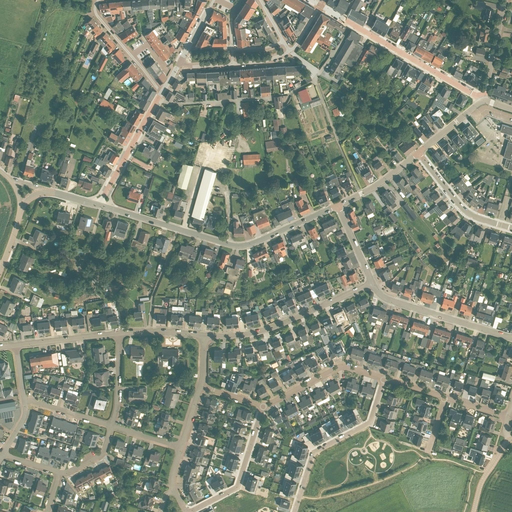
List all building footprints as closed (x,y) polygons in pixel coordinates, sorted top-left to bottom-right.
[(136,14),(134,10),(132,10),(131,0),(123,1),(122,1),(123,9),(124,9),(124,10),(130,9),(131,14),(136,14)] [(142,9),(148,9),(149,7),(148,0),(133,0),(131,0),(132,10),(134,10),(134,9),(142,9)] [(161,0),(148,0),(149,7),(148,9),(147,11),(147,12),(150,21),(152,29),(162,22),(153,22),(153,19),(153,10),(153,8),(161,8),(161,10),(162,10),(161,0)] [(204,5),(206,1),(201,0),(197,0),(194,13),(198,15),(204,5)] [(258,4),(256,0),(247,0),(239,12),(247,18),(248,18),(255,8),(258,4)] [(286,2),(292,7),(296,0),(280,0),(277,5),(282,9),(286,2)] [(302,0),(300,0),(296,0),(292,7),(293,7),(296,10),(300,12),(306,3),(302,0)] [(344,0),(327,0),(326,2),(343,13),(349,3),(344,0)] [(355,0),(351,8),(347,15),(350,18),(360,0),(355,0)] [(364,2),(362,1),(360,0),(350,18),(356,21),(360,12),(358,11),(364,2)] [(111,14),(120,13),(119,10),(118,10),(117,2),(109,3),(110,11),(111,14)] [(101,12),(110,11),(109,3),(99,4),(101,12)] [(282,9),(277,5),(275,3),(270,7),(274,14),(282,9)] [(306,21),(314,8),(306,3),(300,12),(302,13),(299,17),(306,21)] [(491,20),(493,10),(487,8),(485,15),(484,15),(483,20),(487,20),(491,20)] [(189,11),(189,10),(187,10),(186,12),(184,12),(180,11),(177,11),(177,12),(177,14),(180,15),(181,15),(180,17),(183,19),(188,20),(189,18),(195,22),(198,15),(194,13),(189,11)] [(214,28),(215,29),(221,29),(220,25),(226,24),(226,17),(226,16),(214,10),(203,30),(211,34),(212,32),(214,28)] [(247,19),(248,18),(247,18),(239,12),(235,18),(240,21),(240,22),(243,24),(243,23),(245,20),(246,21),(245,21),(249,24),(251,21),(247,19)] [(315,22),(324,27),(326,24),(330,17),(321,12),(315,22)] [(363,25),(367,16),(360,12),(356,21),(363,25)] [(281,26),(290,20),(287,16),(287,17),(282,19),(278,22),(281,26)] [(299,17),(297,16),(296,18),(295,19),(300,22),(305,24),(306,21),(299,17)] [(330,17),(326,24),(330,27),(332,28),(333,28),(334,26),(343,32),(346,27),(336,21),(330,17)] [(389,26),(385,24),(386,23),(376,17),(370,28),(384,36),(389,26)] [(410,17),(405,27),(403,30),(401,34),(400,36),(405,39),(406,37),(407,37),(406,37),(411,29),(412,28),(409,26),(414,19),(410,17)] [(90,30),(97,24),(92,18),(87,22),(84,24),(87,27),(86,29),(85,29),(82,33),(86,36),(90,30)] [(189,31),(195,22),(189,18),(188,20),(183,19),(180,24),(179,25),(184,28),(189,31)] [(243,27),(243,24),(240,22),(240,21),(235,18),(235,25),(241,27),(243,27)] [(272,43),(277,41),(277,42),(278,41),(267,23),(265,18),(254,24),(258,32),(262,30),(265,34),(266,34),(272,43)] [(393,28),(389,35),(395,39),(399,33),(401,34),(403,30),(405,27),(392,19),(392,20),(389,25),(390,25),(389,26),(393,28)] [(131,25),(130,24),(128,20),(122,24),(119,21),(113,26),(118,32),(123,27),(125,30),(131,26),(138,22),(131,25)] [(283,29),(292,24),(290,20),(281,26),(283,29)] [(138,32),(134,26),(138,24),(138,22),(131,26),(125,30),(126,30),(119,35),(124,41),(138,32)] [(301,31),(305,24),(300,22),(296,28),(297,28),(295,30),(295,29),(291,32),(290,33),(286,35),(290,41),(298,36),(301,31)] [(312,28),(320,34),(324,27),(315,22),(312,28)] [(93,39),(103,30),(97,24),(90,30),(86,36),(88,37),(90,35),(93,39)] [(216,37),(227,37),(226,24),(220,25),(221,29),(215,29),(214,28),(212,32),(216,33),(216,37)] [(291,32),(295,29),(292,24),(283,29),(286,35),(290,33),(291,32)] [(320,34),(324,37),(327,32),(330,27),(326,24),(324,27),(320,34)] [(243,27),(241,27),(235,25),(235,26),(237,38),(246,37),(248,37),(248,33),(246,33),(246,27),(243,27)] [(149,40),(156,35),(159,33),(154,28),(145,35),(149,41),(150,41),(149,40)] [(186,37),(189,33),(183,29),(180,28),(178,32),(186,37)] [(320,34),(312,28),(301,46),(304,48),(309,51),(315,41),(320,34)] [(488,29),(483,28),(482,28),(481,30),(479,35),(480,35),(479,41),(484,42),(484,40),(487,40),(489,33),(488,32),(488,29)] [(412,51),(414,46),(416,44),(414,43),(418,36),(416,34),(415,35),(413,34),(414,33),(410,31),(411,29),(406,37),(407,37),(406,37),(410,39),(405,48),(409,50),(409,49),(412,51)] [(216,33),(212,32),(211,34),(203,30),(199,39),(206,42),(206,39),(210,40),(212,37),(213,37),(216,37),(216,33)] [(352,66),(353,64),(360,52),(364,46),(359,43),(357,42),(361,35),(351,30),(347,37),(345,41),(346,41),(339,53),(337,57),(344,62),(352,66)] [(173,39),(172,38),(168,32),(165,35),(167,39),(169,42),(173,39)] [(186,37),(178,32),(176,37),(184,41),(186,37)] [(106,43),(111,39),(105,33),(101,37),(98,40),(100,43),(103,40),(106,43)] [(324,37),(320,34),(315,41),(319,42),(327,48),(327,47),(328,47),(331,41),(329,40),(324,37)] [(159,39),(157,36),(156,35),(149,40),(150,41),(149,41),(151,44),(152,43),(152,44),(153,42),(159,39)] [(212,45),(227,45),(227,37),(216,37),(213,37),(215,38),(212,45)] [(250,45),(249,40),(246,40),(246,37),(237,38),(238,46),(250,45)] [(162,42),(159,38),(159,39),(153,42),(152,44),(152,43),(151,44),(152,44),(157,51),(165,45),(167,44),(169,42),(167,39),(162,42)] [(109,52),(112,49),(116,46),(111,39),(106,43),(103,46),(106,49),(109,52)] [(421,57),(431,41),(428,39),(427,41),(423,39),(420,40),(419,41),(413,52),(421,57)] [(433,45),(434,42),(431,41),(421,57),(429,62),(433,54),(435,55),(438,50),(435,48),(433,53),(428,50),(430,47),(431,48),(433,45)] [(95,52),(98,44),(94,42),(90,49),(90,50),(90,51),(94,53),(94,52),(95,52)] [(480,48),(474,47),(474,44),(469,43),(468,44),(466,43),(465,45),(468,46),(467,50),(476,52),(475,54),(483,56),(485,49),(480,48)] [(165,45),(157,51),(163,60),(171,54),(170,53),(175,50),(172,46),(170,48),(167,44),(165,45)] [(373,57),(378,48),(371,44),(368,50),(365,48),(357,61),(362,63),(366,56),(369,58),(370,55),(373,57)] [(122,53),(120,50),(119,49),(116,52),(114,51),(109,55),(113,60),(115,59),(119,64),(125,59),(121,54),(122,53)] [(439,67),(445,56),(439,53),(437,56),(435,55),(438,50),(435,55),(431,62),(439,67)] [(101,71),(108,58),(104,56),(98,68),(101,71)] [(341,68),(344,62),(337,57),(333,63),(341,68)] [(399,69),(403,61),(396,57),(392,65),(394,67),(390,74),(394,77),(399,69)] [(168,77),(167,77),(155,61),(147,67),(161,85),(168,77)] [(136,81),(139,79),(143,75),(134,66),(131,63),(126,67),(119,73),(116,76),(122,82),(130,74),(136,81)] [(337,74),(341,68),(333,63),(330,69),(337,74)] [(411,80),(417,70),(412,67),(408,64),(403,72),(401,76),(405,79),(406,79),(410,82),(411,80)] [(304,72),(300,72),(299,65),(292,66),(293,73),(294,76),(302,75),(305,79),(309,77),(304,72)] [(286,75),(285,67),(285,66),(277,67),(278,77),(278,81),(279,81),(279,83),(286,82),(285,77),(285,75),(286,75)] [(294,76),(293,73),(292,66),(285,66),(285,67),(286,75),(293,74),(294,76)] [(459,79),(463,73),(459,71),(460,68),(458,66),(456,70),(453,75),(459,79)] [(241,84),(240,80),(240,70),(229,71),(230,79),(230,80),(237,79),(237,84),(241,84)] [(419,82),(423,73),(417,70),(411,80),(414,82),(415,80),(419,82)] [(219,71),(213,72),(206,72),(207,81),(207,85),(214,84),(217,84),(217,90),(220,90),(220,85),(219,71)] [(230,80),(230,79),(229,71),(219,71),(220,85),(225,85),(224,80),(230,80)] [(195,83),(195,77),(195,72),(187,73),(187,80),(185,81),(187,85),(190,83),(195,83)] [(207,85),(207,81),(206,72),(197,72),(197,82),(197,86),(207,85)] [(467,80),(466,81),(474,86),(479,78),(475,75),(474,76),(470,74),(470,75),(466,72),(463,77),(467,80)] [(434,79),(430,77),(430,78),(427,76),(423,82),(422,81),(416,91),(425,96),(434,79)] [(143,96),(151,101),(156,91),(149,87),(150,85),(151,85),(145,78),(138,84),(140,85),(139,86),(136,92),(140,94),(143,96)] [(187,85),(185,81),(182,83),(176,80),(172,86),(179,90),(181,86),(183,87),(184,87),(185,88),(188,86),(187,85)] [(501,91),(503,87),(498,85),(496,89),(493,88),(490,96),(498,99),(501,91)] [(270,90),(270,86),(267,86),(260,87),(261,96),(271,95),(270,90)] [(451,90),(447,88),(447,87),(447,86),(446,86),(445,86),(445,87),(444,87),(440,93),(438,92),(434,100),(442,104),(445,100),(451,90)] [(305,87),(297,91),(302,103),(310,99),(305,87)] [(242,97),(253,96),(253,88),(248,89),(248,93),(242,93),(242,97)] [(186,96),(177,91),(175,94),(169,91),(166,98),(174,102),(177,102),(179,98),(186,102),(186,101),(186,96)] [(506,102),(509,93),(505,91),(505,92),(501,91),(498,99),(506,102)] [(282,96),(281,96),(281,95),(274,96),(274,97),(276,108),(283,107),(282,96)] [(457,103),(463,106),(467,98),(461,95),(457,103)] [(151,101),(143,96),(140,101),(133,97),(132,100),(138,104),(145,108),(144,108),(146,110),(151,101)] [(303,110),(322,103),(320,97),(300,104),(303,110)] [(117,105),(103,98),(100,103),(114,111),(117,105)] [(418,105),(409,99),(406,103),(415,109),(418,105)] [(351,112),(355,109),(354,107),(356,105),(354,101),(346,107),(351,112)] [(249,102),(242,103),(244,117),(251,116),(249,102)] [(155,116),(168,123),(169,121),(164,118),(166,115),(169,117),(171,114),(165,110),(160,107),(155,116)] [(186,113),(188,111),(185,107),(182,109),(183,110),(180,112),(183,115),(184,116),(186,114),(186,113)] [(146,110),(144,108),(142,112),(136,108),(129,120),(127,119),(137,125),(146,110)] [(335,116),(339,114),(340,116),(345,115),(343,111),(344,111),(343,109),(339,110),(338,108),(332,110),(335,116)] [(445,123),(439,116),(443,113),(439,109),(431,115),(435,120),(433,121),(439,128),(445,123)] [(422,130),(428,137),(434,132),(427,123),(429,121),(425,115),(418,120),(420,123),(425,129),(422,130)] [(133,132),(137,125),(127,119),(122,126),(123,127),(133,132)] [(167,127),(158,122),(153,120),(149,128),(162,135),(160,134),(162,130),(164,131),(167,127)] [(511,127),(502,124),(500,131),(507,133),(505,138),(510,140),(509,142),(507,141),(503,156),(506,157),(506,160),(504,165),(507,166),(508,167),(507,169),(511,170),(511,127)] [(241,134),(246,141),(255,132),(249,126),(241,134)] [(416,126),(412,129),(418,137),(422,134),(416,126)] [(471,130),(469,128),(468,126),(465,128),(465,127),(462,129),(462,130),(468,138),(470,140),(476,136),(475,135),(478,133),(473,128),(471,130)] [(126,144),(133,132),(123,127),(121,130),(123,131),(120,136),(112,132),(108,138),(113,141),(113,142),(117,144),(119,140),(126,144)] [(156,137),(159,140),(162,135),(149,128),(147,132),(150,134),(148,138),(154,141),(156,137)] [(465,143),(468,141),(464,136),(461,138),(458,134),(457,134),(458,135),(456,136),(456,135),(455,136),(455,135),(452,137),(453,138),(452,138),(458,146),(464,142),(465,143)] [(57,136),(53,135),(49,149),(53,150),(57,136)] [(0,157),(1,158),(3,150),(4,151),(8,137),(4,136),(2,140),(3,141),(1,147),(0,146),(0,157)] [(418,145),(415,141),(412,137),(407,141),(406,140),(403,142),(403,141),(399,144),(401,147),(400,147),(406,154),(418,145)] [(160,150),(164,143),(158,140),(155,147),(160,150)] [(265,142),(267,152),(279,150),(278,140),(265,142)] [(448,154),(454,150),(455,151),(458,149),(454,144),(451,146),(448,142),(447,142),(448,143),(446,144),(446,143),(445,144),(445,143),(442,145),(443,146),(442,146),(448,154)] [(155,161),(161,151),(149,145),(148,148),(145,147),(142,153),(152,158),(151,159),(155,161)] [(11,165),(13,158),(10,157),(12,151),(12,150),(12,148),(8,146),(5,159),(6,159),(5,163),(8,164),(8,165),(8,166),(9,166),(10,165),(11,165)] [(402,158),(399,154),(395,148),(390,152),(392,156),(397,162),(402,158)] [(445,155),(443,152),(441,150),(438,153),(437,151),(431,155),(439,164),(437,166),(440,169),(444,165),(440,159),(445,155)] [(106,154),(103,160),(102,160),(107,163),(108,163),(110,160),(115,163),(119,156),(113,153),(110,151),(108,155),(106,154)] [(33,176),(35,167),(33,167),(34,165),(30,164),(31,160),(33,153),(30,152),(24,173),(33,176)] [(260,154),(243,154),(244,164),(244,167),(258,167),(258,163),(260,163),(260,154)] [(384,166),(380,160),(382,158),(379,154),(372,159),(375,163),(374,164),(379,171),(384,166)] [(66,187),(69,178),(64,177),(68,163),(69,160),(70,160),(71,158),(66,156),(60,177),(62,177),(59,185),(66,187)] [(107,163),(102,160),(99,158),(96,163),(99,165),(97,168),(100,169),(99,170),(102,171),(101,172),(108,176),(112,170),(105,166),(107,163)] [(193,165),(183,162),(176,185),(186,188),(193,165)] [(368,165),(364,167),(366,170),(362,172),(366,179),(373,175),(369,168),(370,168),(368,165)] [(409,177),(415,185),(420,180),(418,178),(423,175),(421,173),(422,172),(418,168),(419,167),(417,169),(416,167),(411,171),(413,174),(409,177)] [(205,168),(192,215),(203,219),(217,172),(205,168)] [(42,170),(40,179),(44,180),(46,180),(47,180),(52,181),(54,174),(49,172),(42,170)] [(458,188),(465,182),(464,180),(465,179),(465,178),(462,174),(457,178),(459,180),(455,183),(458,188)] [(348,177),(345,178),(344,176),(341,178),(339,175),(336,177),(340,186),(343,184),(345,190),(352,187),(348,177)] [(92,183),(84,180),(84,178),(81,177),(80,179),(78,184),(83,185),(82,187),(90,190),(92,183)] [(337,187),(340,186),(336,177),(331,180),(335,188),(330,190),(333,196),(340,193),(337,187)] [(409,184),(405,178),(405,179),(404,180),(402,178),(397,182),(402,188),(401,189),(407,197),(412,193),(413,192),(420,201),(424,197),(425,197),(424,197),(422,193),(418,189),(417,187),(413,190),(409,184)] [(470,190),(472,187),(473,187),(471,184),(468,186),(465,182),(458,188),(461,192),(465,189),(467,191),(469,190),(470,190)] [(174,194),(174,193),(176,186),(174,185),(172,192),(169,191),(166,200),(172,201),(174,194)] [(141,190),(137,188),(132,187),(131,190),(130,190),(128,199),(131,200),(131,199),(138,201),(139,198),(141,198),(142,193),(141,193),(141,192),(141,190)] [(474,194),(476,192),(477,190),(472,187),(470,190),(469,190),(467,191),(468,192),(465,197),(468,199),(468,198),(470,199),(471,198),(474,194),(474,195),(475,194),(474,194)] [(424,197),(429,194),(431,192),(428,188),(422,193),(424,197)] [(391,191),(388,193),(386,190),(381,194),(386,200),(386,201),(389,205),(395,201),(394,199),(396,198),(391,191)] [(329,202),(327,197),(324,191),(320,192),(322,195),(318,197),(322,205),(329,202)] [(436,201),(438,200),(442,197),(438,192),(435,194),(434,193),(431,196),(429,194),(424,197),(425,197),(424,197),(426,200),(430,197),(432,200),(434,198),(436,201)] [(476,203),(480,197),(482,195),(482,194),(480,192),(478,194),(476,192),(474,194),(475,194),(474,195),(474,194),(471,198),(472,199),(470,202),(476,207),(478,204),(476,203)] [(183,197),(174,194),(172,201),(175,202),(172,210),(175,211),(173,217),(181,219),(184,211),(183,211),(184,208),(180,207),(183,197)] [(478,204),(476,207),(477,205),(480,207),(482,204),(484,204),(485,201),(486,198),(482,195),(480,197),(476,203),(478,204)] [(491,211),(493,203),(494,199),(489,197),(489,198),(487,198),(486,198),(485,201),(484,204),(487,205),(485,210),(491,211)] [(310,210),(307,203),(304,204),(302,198),(295,201),(301,214),(305,213),(307,213),(307,212),(310,210)] [(294,217),(291,210),(295,208),(292,200),(282,204),(284,211),(288,220),(294,217)] [(375,207),(374,205),(371,200),(366,203),(367,207),(364,208),(367,215),(375,211),(374,208),(375,207)] [(500,209),(502,202),(499,202),(498,204),(493,203),(491,211),(496,213),(497,208),(500,209)] [(162,215),(164,208),(165,205),(159,203),(158,206),(156,206),(154,214),(158,215),(158,214),(162,215)] [(406,203),(402,206),(407,213),(411,210),(406,203)] [(440,216),(446,211),(450,208),(446,203),(443,205),(443,204),(439,207),(437,205),(424,215),(426,218),(435,211),(440,216)] [(267,216),(264,209),(253,213),(255,217),(257,224),(259,228),(270,224),(267,216)] [(353,210),(352,210),(350,210),(350,211),(347,212),(349,216),(347,216),(349,220),(351,219),(352,221),(353,224),(351,225),(354,230),(356,229),(359,227),(356,221),(360,219),(358,215),(356,216),(356,215),(355,214),(353,210)] [(275,226),(288,220),(284,211),(277,214),(274,216),(275,218),(274,219),(275,220),(273,221),(275,226)] [(68,223),(69,218),(70,213),(66,212),(66,213),(59,212),(56,224),(64,226),(65,223),(68,223)] [(392,212),(387,215),(393,223),(393,222),(397,220),(398,219),(392,212)] [(453,225),(456,222),(459,218),(455,214),(452,216),(452,215),(449,218),(447,215),(442,220),(447,225),(450,222),(453,225)] [(213,228),(215,223),(216,222),(217,221),(216,220),(216,217),(214,216),(213,217),(212,217),(212,216),(210,215),(206,226),(213,228)] [(202,225),(204,219),(194,216),(192,222),(202,225)] [(90,230),(93,219),(85,217),(85,218),(81,217),(79,227),(90,230)] [(254,225),(257,224),(255,217),(252,218),(253,220),(249,222),(248,217),(244,219),(246,222),(245,222),(247,226),(246,226),(249,233),(255,231),(256,231),(254,225)] [(337,230),(340,228),(337,221),(336,222),(334,218),(328,221),(332,231),(333,230),(332,228),(336,227),(337,230)] [(109,231),(110,227),(111,224),(110,224),(111,220),(105,219),(102,226),(104,227),(104,229),(107,230),(102,246),(107,247),(109,240),(110,237),(111,231),(109,231)] [(128,224),(120,221),(118,220),(114,232),(112,231),(111,231),(110,237),(109,240),(110,237),(112,238),(113,236),(128,241),(130,234),(126,232),(128,224)] [(244,235),(243,227),(241,227),(241,226),(239,226),(239,220),(234,220),(234,230),(234,235),(235,235),(235,236),(238,236),(238,235),(244,235)] [(328,232),(332,231),(328,221),(322,223),(324,227),(323,228),(324,230),(320,232),(324,241),(329,239),(326,234),(329,233),(328,232)] [(468,233),(469,230),(471,225),(465,222),(464,225),(463,225),(461,228),(456,226),(450,232),(455,234),(454,236),(459,239),(460,235),(462,236),(463,233),(467,235),(467,239),(470,239),(471,234),(468,233)] [(318,235),(317,231),(315,227),(309,229),(313,240),(312,241),(315,247),(319,246),(318,244),(315,236),(318,235)] [(474,235),(471,234),(470,239),(476,242),(479,235),(482,237),(484,230),(478,228),(477,231),(476,231),(474,235)] [(31,242),(38,245),(40,240),(44,241),(47,234),(36,230),(34,234),(35,235),(34,237),(33,237),(30,236),(28,241),(31,242)] [(146,246),(150,233),(141,230),(138,241),(133,239),(131,245),(135,246),(136,243),(146,246)] [(308,243),(307,240),(305,236),(304,236),(302,232),(296,235),(300,242),(301,246),(308,243)] [(496,241),(497,239),(499,234),(491,232),(490,235),(486,234),(484,241),(488,243),(488,242),(495,244),(496,241)] [(296,244),(300,242),(296,235),(291,237),(292,241),(291,242),(294,249),(297,247),(296,244)] [(510,244),(511,238),(504,236),(501,246),(505,247),(506,243),(510,244)] [(166,251),(168,244),(169,239),(165,238),(165,239),(161,238),(161,240),(157,238),(153,250),(154,250),(153,251),(157,252),(158,251),(160,252),(161,250),(166,251)] [(283,241),(278,243),(283,255),(287,254),(284,248),(286,247),(283,241)] [(280,257),(283,255),(278,243),(272,245),(275,252),(274,252),(275,253),(273,254),(276,262),(279,260),(277,255),(279,254),(280,257)] [(374,258),(380,255),(379,253),(381,252),(378,243),(368,247),(369,248),(368,248),(369,251),(370,251),(371,254),(373,254),(374,258)] [(194,260),(195,257),(196,253),(193,251),(194,247),(189,246),(188,247),(182,245),(178,255),(194,260)] [(337,260),(340,259),(346,256),(345,254),(347,253),(344,246),(335,250),(338,256),(336,257),(337,260)] [(210,261),(214,262),(216,254),(212,253),(213,250),(206,248),(204,252),(201,251),(198,261),(209,264),(210,261)] [(271,261),(268,253),(266,248),(259,251),(263,258),(264,260),(267,258),(269,262),(271,261)] [(260,259),(263,258),(259,251),(253,254),(256,261),(252,262),(254,267),(257,266),(258,267),(261,265),(260,263),(261,262),(260,259)] [(227,261),(228,258),(229,254),(223,252),(220,261),(219,261),(217,269),(222,270),(223,267),(224,268),(226,261),(227,261)] [(35,258),(28,255),(24,253),(21,258),(23,259),(20,266),(28,270),(32,261),(34,262),(35,258)] [(377,267),(384,264),(383,260),(387,258),(385,255),(374,261),(377,267)] [(350,267),(352,266),(349,259),(347,259),(346,256),(340,259),(342,262),(343,262),(346,268),(343,270),(344,274),(352,271),(350,267)] [(467,262),(476,265),(478,260),(468,257),(467,262)] [(243,268),(243,265),(245,260),(237,258),(234,268),(231,267),(229,273),(237,275),(239,269),(238,269),(239,267),(243,268)] [(383,280),(389,277),(388,273),(391,272),(390,270),(399,266),(397,262),(394,263),(388,266),(389,269),(379,273),(383,280)] [(336,278),(337,279),(339,283),(342,281),(344,286),(348,284),(348,283),(352,281),(358,279),(355,272),(349,274),(350,278),(347,280),(344,274),(336,278)] [(23,281),(19,279),(14,277),(13,281),(14,281),(11,289),(18,292),(21,293),(26,282),(23,281)] [(331,290),(327,283),(330,281),(329,279),(324,281),(323,280),(320,282),(321,285),(324,293),(331,290)] [(402,291),(403,286),(405,281),(402,280),(401,282),(400,285),(396,284),(393,283),(391,290),(398,292),(398,290),(402,291)] [(410,296),(412,288),(416,289),(418,281),(415,280),(413,284),(410,284),(409,288),(405,287),(403,294),(410,296)] [(321,285),(317,287),(316,285),(314,285),(311,287),(312,289),(315,288),(318,296),(324,293),(321,285)] [(426,301),(430,288),(423,285),(422,290),(423,290),(420,299),(426,301)] [(311,287),(306,289),(303,291),(307,301),(313,298),(310,290),(312,289),(311,287)] [(292,290),(292,291),(295,297),(297,296),(299,298),(301,304),(307,301),(303,291),(302,290),(298,292),(296,288),(292,290)] [(440,296),(442,291),(437,290),(430,288),(426,301),(431,302),(433,294),(440,296)] [(447,307),(452,309),(454,303),(455,303),(457,298),(459,298),(462,289),(460,288),(459,293),(456,292),(455,295),(454,295),(453,298),(450,297),(450,299),(447,307)] [(477,301),(480,291),(477,290),(476,295),(474,294),(472,301),(470,300),(469,301),(468,302),(467,303),(464,313),(470,314),(472,306),(473,307),(475,301),(475,300),(477,301)] [(295,297),(292,291),(287,293),(290,298),(286,300),(290,309),(296,306),(293,299),(295,297)] [(447,307),(450,299),(449,299),(451,294),(444,292),(443,297),(444,297),(441,306),(447,307)] [(40,297),(34,294),(30,303),(36,306),(40,297)] [(290,309),(286,300),(285,297),(276,301),(278,305),(280,303),(284,311),(290,309)] [(364,306),(365,306),(369,304),(366,297),(359,300),(360,302),(357,304),(359,308),(358,309),(360,312),(361,311),(361,312),(366,310),(366,309),(367,309),(366,307),(365,308),(364,306)] [(464,313),(467,303),(467,304),(464,303),(466,299),(462,297),(460,302),(461,303),(459,311),(464,313)] [(16,303),(12,302),(7,300),(6,303),(4,302),(0,311),(8,314),(11,308),(13,309),(16,303)] [(275,306),(278,305),(276,301),(276,300),(274,300),(275,303),(272,304),(273,307),(269,308),(268,306),(273,316),(279,314),(275,306)] [(143,318),(142,309),(145,309),(144,302),(137,303),(138,310),(139,309),(139,311),(134,312),(135,319),(143,318)] [(346,313),(351,323),(355,320),(354,316),(359,314),(356,308),(354,303),(343,307),(346,313)] [(258,313),(261,312),(260,310),(259,310),(258,305),(255,306),(255,309),(252,309),(253,311),(251,312),(253,323),(260,321),(258,313)] [(273,316),(268,306),(264,308),(260,310),(261,312),(263,311),(267,319),(273,316)] [(486,310),(487,308),(482,306),(481,308),(478,307),(475,316),(483,319),(486,310)] [(172,309),(172,307),(169,307),(169,311),(172,311),(171,322),(176,323),(177,314),(178,310),(172,309)] [(376,320),(380,309),(373,307),(373,310),(369,309),(367,316),(368,317),(367,321),(371,322),(376,323),(376,320)] [(118,322),(117,314),(113,315),(112,308),(108,309),(105,309),(106,313),(106,314),(107,319),(110,319),(111,323),(118,322)] [(167,315),(167,309),(155,308),(154,314),(157,314),(157,321),(165,322),(166,315),(167,315)] [(382,321),(387,322),(389,315),(386,314),(386,311),(380,309),(376,320),(382,322),(382,321)] [(78,317),(77,310),(71,311),(71,310),(68,310),(69,313),(69,317),(72,316),(73,327),(79,327),(78,317)] [(490,312),(486,310),(483,319),(491,321),(494,311),(491,310),(490,312)] [(346,313),(344,314),(343,311),(335,315),(338,320),(335,321),(340,331),(341,335),(344,332),(345,331),(345,330),(342,323),(347,321),(349,326),(348,326),(349,328),(352,326),(351,323),(346,313)] [(106,313),(99,314),(93,315),(92,312),(88,313),(88,314),(87,314),(88,325),(93,324),(94,325),(101,324),(100,320),(107,319),(106,314),(106,313)] [(245,316),(246,320),(247,324),(253,323),(251,312),(251,315),(247,316),(246,313),(241,314),(242,317),(245,316)] [(399,321),(400,315),(392,313),(389,323),(390,323),(389,325),(391,325),(390,328),(396,330),(398,321),(399,321)] [(52,319),(52,315),(49,315),(48,315),(48,319),(43,319),(45,331),(51,330),(49,319),(52,319)] [(405,328),(407,323),(408,318),(400,315),(399,321),(403,323),(402,327),(405,328)] [(38,332),(45,331),(43,319),(40,319),(37,320),(37,316),(34,317),(32,318),(33,327),(38,326),(38,332)] [(32,332),(31,323),(26,324),(25,318),(24,318),(24,317),(19,318),(20,324),(23,324),(24,333),(32,332)] [(332,323),(332,321),(330,317),(323,320),(329,334),(332,332),(333,333),(335,331),(338,337),(341,335),(340,331),(335,321),(332,323)] [(418,333),(421,323),(414,320),(410,330),(413,331),(418,333)] [(352,323),(356,332),(360,330),(356,321),(352,323)] [(0,333),(7,337),(9,332),(10,331),(6,330),(8,326),(0,322),(0,332),(0,333)] [(321,329),(320,327),(318,322),(311,325),(314,332),(319,330),(325,344),(330,342),(324,327),(321,329)] [(421,323),(418,333),(426,335),(429,325),(421,323)] [(352,338),(355,331),(352,326),(346,330),(345,331),(344,332),(345,334),(348,332),(352,338)] [(435,327),(431,339),(434,340),(434,341),(439,342),(440,338),(441,336),(443,329),(435,327)] [(308,335),(307,332),(305,328),(298,331),(303,342),(308,340),(309,343),(314,341),(311,334),(308,335)] [(443,329),(441,336),(440,338),(445,340),(445,341),(448,342),(451,332),(443,329)] [(463,341),(464,335),(457,333),(454,343),(457,344),(458,340),(463,341)] [(296,341),(294,338),(292,334),(285,337),(290,348),(295,346),(296,349),(302,346),(299,340),(296,341)] [(469,347),(471,342),(472,338),(464,335),(463,341),(467,342),(466,346),(469,347)] [(426,347),(428,338),(423,336),(420,346),(426,347)] [(431,339),(428,338),(426,347),(431,348),(433,342),(434,341),(434,340),(431,339)] [(345,352),(343,347),(344,347),(340,339),(335,342),(334,341),(328,344),(333,353),(335,357),(345,352)] [(482,350),(483,346),(484,341),(477,339),(475,346),(473,346),(472,350),(471,351),(479,353),(478,356),(483,357),(484,354),(485,351),(482,350)] [(283,347),(281,344),(279,340),(273,343),(276,350),(273,351),(276,358),(282,356),(279,349),(283,347)] [(350,356),(356,358),(358,349),(353,347),(355,341),(352,340),(351,343),(349,349),(352,350),(350,356)] [(271,351),(268,352),(266,344),(259,345),(261,356),(266,355),(267,359),(273,358),(271,351)] [(108,352),(105,352),(104,346),(94,348),(95,360),(101,359),(101,362),(109,362),(108,354),(108,352)] [(254,354),(254,351),(253,346),(245,348),(247,360),(252,359),(253,361),(258,360),(257,353),(254,354)] [(509,355),(510,355),(511,355),(511,347),(507,346),(506,349),(505,349),(502,356),(508,358),(509,355)] [(144,360),(144,354),(144,349),(137,349),(137,347),(131,347),(131,360),(144,360)] [(366,354),(368,348),(365,347),(364,351),(358,349),(356,358),(361,359),(363,354),(366,354)] [(241,358),(240,353),(240,348),(235,349),(235,352),(228,352),(229,363),(238,363),(237,358),(241,358)] [(320,348),(315,350),(319,358),(322,357),(325,362),(327,361),(335,357),(333,353),(330,354),(331,356),(329,357),(325,351),(323,352),(320,348)] [(367,361),(373,363),(375,354),(370,352),(371,349),(368,348),(366,354),(369,355),(367,361)] [(168,364),(172,364),(177,364),(177,359),(178,359),(178,350),(174,350),(163,350),(163,349),(162,349),(162,356),(158,356),(158,367),(163,367),(163,360),(168,360),(168,364)] [(82,351),(74,352),(74,350),(65,351),(66,356),(69,356),(70,363),(82,362),(82,363),(89,362),(87,353),(83,354),(82,351)] [(226,363),(226,353),(222,353),(223,350),(221,350),(214,350),(214,361),(222,362),(222,363),(226,363)] [(37,368),(59,365),(57,352),(30,356),(32,372),(38,371),(37,368)] [(383,360),(385,354),(382,353),(381,356),(375,354),(373,363),(379,365),(380,359),(383,360)] [(390,368),(394,356),(388,354),(388,355),(385,354),(383,360),(386,361),(384,366),(390,368)] [(400,365),(402,359),(403,355),(400,354),(399,358),(394,356),(390,368),(396,370),(398,364),(400,365)] [(310,357),(304,360),(307,366),(310,365),(313,369),(319,366),(315,358),(312,360),(310,357)] [(511,367),(511,365),(506,363),(507,359),(500,357),(498,363),(505,365),(503,370),(510,372),(511,367)] [(404,363),(405,360),(402,359),(400,365),(403,366),(401,372),(407,374),(410,365),(404,363)] [(6,366),(5,364),(5,362),(4,362),(4,361),(0,362),(0,366),(0,367),(0,370),(1,371),(1,375),(0,375),(0,379),(6,378),(5,375),(10,373),(11,372),(10,369),(9,369),(8,365),(6,365),(6,366)] [(295,366),(295,367),(292,368),(296,375),(299,374),(300,376),(307,372),(302,363),(295,366)] [(417,370),(419,365),(416,364),(415,367),(410,365),(407,374),(413,375),(415,370),(417,370)] [(424,379),(427,370),(422,368),(422,366),(419,365),(417,370),(420,371),(418,377),(424,379)] [(293,377),(296,375),(292,368),(289,370),(289,369),(281,373),(287,383),(294,379),(293,377)] [(435,376),(436,370),(434,369),(433,372),(427,370),(424,379),(430,381),(432,375),(435,376)] [(281,386),(277,380),(281,378),(277,370),(271,373),(272,377),(268,379),(270,382),(269,382),(274,390),(281,386)] [(441,384),(444,375),(439,374),(440,371),(436,370),(435,376),(437,377),(436,382),(441,384)] [(455,380),(454,383),(453,388),(461,390),(464,379),(460,378),(462,372),(456,370),(455,370),(454,373),(452,379),(455,380)] [(508,379),(510,372),(503,370),(502,375),(498,374),(497,377),(501,378),(501,377),(508,379)] [(96,385),(108,383),(107,375),(109,375),(108,371),(95,372),(96,385)] [(444,375),(441,384),(447,386),(450,378),(452,379),(454,373),(452,372),(450,377),(444,375)] [(483,372),(482,378),(494,381),(495,376),(483,372)] [(240,384),(242,379),(243,376),(244,373),(239,373),(238,374),(237,374),(235,381),(230,379),(229,383),(226,382),(226,383),(225,387),(235,390),(237,383),(240,384)] [(474,394),(476,390),(477,386),(474,385),(475,382),(474,381),(476,376),(469,374),(465,387),(466,385),(469,386),(468,392),(474,394)] [(254,390),(256,386),(259,376),(256,376),(256,377),(255,377),(254,379),(253,379),(253,380),(251,379),(250,382),(245,380),(242,390),(249,393),(251,389),(254,390)] [(38,392),(41,383),(42,379),(37,377),(37,379),(34,378),(32,383),(35,384),(33,390),(38,392)] [(268,393),(266,389),(269,387),(264,378),(263,378),(260,379),(262,382),(259,383),(261,386),(257,388),(261,397),(268,393)] [(351,390),(354,379),(352,378),(351,382),(348,381),(345,388),(351,390)] [(488,399),(491,390),(487,389),(488,383),(485,382),(486,380),(482,379),(479,389),(482,390),(480,396),(484,397),(483,397),(488,399)] [(342,389),(340,386),(338,382),(335,384),(333,381),(331,382),(336,392),(342,389)] [(331,394),(336,392),(331,382),(329,383),(331,386),(327,388),(331,394)] [(46,384),(41,383),(38,392),(43,393),(43,395),(46,396),(47,390),(48,389),(49,385),(46,384)] [(57,388),(54,397),(59,398),(62,388),(65,389),(66,383),(64,383),(63,385),(58,384),(58,385),(57,388)] [(70,403),(73,391),(68,389),(70,384),(66,383),(65,389),(68,390),(65,401),(70,403)] [(366,394),(370,384),(367,383),(366,386),(363,385),(361,392),(366,394)] [(49,395),(54,397),(57,388),(52,386),(50,391),(47,390),(46,396),(49,397),(49,395)] [(176,388),(172,387),(168,386),(165,397),(166,398),(164,404),(174,407),(176,399),(178,400),(179,394),(175,392),(176,388)] [(504,395),(500,394),(502,388),(495,386),(492,396),(493,393),(496,394),(494,400),(501,403),(504,395)] [(129,400),(144,400),(144,393),(147,394),(147,387),(138,387),(138,391),(129,391),(129,400)] [(328,396),(326,394),(324,389),(321,391),(319,388),(317,389),(322,399),(328,396)] [(5,397),(13,396),(12,389),(4,391),(5,397)] [(317,402),(322,399),(317,389),(315,390),(317,393),(313,395),(317,402)] [(77,407),(80,396),(77,395),(77,392),(73,391),(70,403),(74,404),(74,406),(77,407)] [(104,409),(107,401),(108,397),(92,392),(88,407),(93,409),(94,406),(104,409)] [(401,402),(403,395),(396,393),(395,396),(389,394),(387,401),(396,404),(397,401),(401,402)] [(313,404),(310,397),(306,399),(305,396),(303,397),(308,407),(313,404)] [(308,407),(303,397),(301,398),(302,401),(299,403),(304,412),(309,409),(308,407)] [(218,401),(216,400),(212,399),(207,398),(205,405),(207,405),(206,408),(216,411),(217,411),(217,409),(217,408),(214,407),(215,404),(217,405),(218,404),(219,402),(218,401)] [(419,413),(420,413),(429,416),(430,411),(429,411),(430,406),(422,404),(423,401),(417,399),(415,405),(421,407),(419,413)] [(0,411),(16,409),(15,401),(0,403),(0,411)] [(299,411),(296,405),(292,406),(291,403),(289,404),(294,414),(298,422),(301,420),(302,420),(298,414),(297,414),(296,413),(299,411)] [(289,417),(294,414),(289,404),(287,405),(288,409),(285,410),(289,417)] [(397,413),(399,408),(390,405),(392,406),(391,409),(385,407),(383,414),(395,418),(397,415),(397,413)] [(139,409),(137,408),(132,407),(131,410),(130,409),(129,412),(127,411),(126,415),(139,419),(141,411),(139,410),(139,409)] [(348,414),(353,424),(355,423),(358,422),(357,421),(359,421),(356,415),(358,413),(356,408),(352,410),(354,412),(348,414)] [(244,410),(239,409),(236,418),(242,420),(243,417),(249,419),(251,412),(244,410)] [(284,412),(280,413),(278,409),(273,411),(274,412),(272,413),(277,424),(283,421),(282,420),(287,417),(284,412)] [(454,411),(454,410),(450,409),(448,415),(452,416),(451,420),(450,424),(450,426),(455,427),(457,427),(461,413),(454,411)] [(213,413),(208,412),(203,410),(201,416),(203,417),(203,420),(208,422),(213,423),(215,417),(212,416),(213,413)] [(42,418),(43,415),(33,411),(32,414),(33,414),(32,418),(43,421),(43,420),(45,421),(45,420),(42,418)] [(168,420),(169,417),(170,414),(162,412),(160,418),(162,418),(160,424),(169,427),(170,424),(168,423),(169,420),(168,420)] [(339,417),(342,422),(345,421),(348,426),(353,424),(348,414),(347,412),(342,415),(341,414),(338,416),(339,417)] [(427,422),(422,421),(424,417),(415,414),(412,423),(417,425),(416,427),(425,430),(427,422)] [(471,422),(473,416),(466,414),(462,427),(472,430),(474,423),(471,422)] [(138,421),(139,419),(126,415),(125,418),(127,418),(126,421),(127,421),(126,424),(133,426),(136,427),(137,425),(138,425),(139,421),(138,421)] [(9,417),(1,416),(0,416),(0,421),(4,425),(9,417)] [(55,418),(56,418),(53,417),(50,428),(54,429),(54,430),(56,431),(59,420),(55,418)] [(331,423),(336,432),(342,429),(339,424),(342,422),(339,417),(330,421),(331,423)] [(42,424),(43,421),(32,418),(30,422),(30,421),(29,424),(40,427),(41,424),(42,424)] [(492,430),(493,430),(494,427),(493,426),(495,422),(482,418),(479,429),(482,430),(485,431),(491,433),(492,430)] [(380,428),(389,431),(390,427),(393,428),(395,421),(387,419),(386,422),(381,420),(380,424),(381,424),(380,428)] [(4,425),(11,429),(14,424),(7,420),(4,425)] [(62,432),(65,421),(63,420),(63,421),(59,420),(56,431),(58,431),(58,430),(62,432)] [(246,427),(242,425),(241,425),(242,422),(234,420),(234,423),(236,424),(235,429),(245,433),(246,430),(245,429),(246,427)] [(68,435),(71,423),(67,422),(68,421),(65,421),(62,432),(66,433),(66,434),(68,435)] [(211,427),(213,423),(208,422),(208,424),(204,423),(204,424),(200,423),(197,429),(199,430),(198,433),(205,435),(208,426),(211,427)] [(75,424),(75,425),(71,423),(68,435),(70,436),(71,434),(74,435),(78,424),(75,424)] [(321,425),(322,425),(325,432),(328,430),(331,435),(336,432),(331,423),(326,426),(324,423),(321,425)] [(39,430),(40,427),(29,424),(28,426),(29,426),(28,430),(39,433),(40,431),(39,430)] [(168,430),(169,427),(160,424),(159,428),(158,428),(156,433),(163,435),(164,432),(165,432),(166,429),(168,430)] [(315,432),(320,441),(325,438),(322,433),(325,432),(322,425),(319,427),(320,429),(315,432)] [(274,430),(271,429),(266,428),(264,434),(272,436),(274,430)] [(421,444),(423,436),(420,435),(421,432),(409,428),(407,435),(411,436),(411,435),(414,436),(412,441),(413,441),(413,442),(416,443),(417,442),(421,444)] [(484,433),(485,431),(482,430),(476,447),(488,450),(492,435),(484,433)] [(85,437),(96,440),(98,436),(98,437),(99,434),(88,431),(87,435),(86,434),(85,437)] [(229,441),(232,441),(241,444),(243,438),(238,437),(239,434),(229,431),(228,435),(230,436),(229,441)] [(317,443),(320,441),(315,432),(309,435),(308,432),(305,433),(305,435),(308,440),(311,439),(314,444),(315,444),(317,443)] [(275,437),(272,436),(264,434),(262,440),(271,443),(270,446),(276,448),(277,446),(277,445),(273,444),(275,437)] [(206,439),(200,437),(196,435),(195,439),(195,442),(200,443),(199,446),(204,448),(205,448),(206,445),(204,444),(206,439)] [(32,441),(25,439),(20,437),(20,440),(21,440),(19,444),(31,447),(31,445),(30,444),(32,441)] [(95,444),(96,440),(85,437),(84,439),(86,440),(84,443),(95,447),(96,444),(95,444)] [(465,440),(457,437),(455,442),(463,445),(467,446),(469,442),(465,441),(465,440)] [(125,442),(120,440),(118,439),(115,446),(121,448),(119,452),(124,454),(123,457),(126,458),(127,455),(125,454),(126,448),(123,447),(125,442)] [(233,452),(234,449),(239,451),(241,444),(232,441),(230,448),(225,446),(225,449),(233,452)] [(294,449),(306,452),(306,450),(307,450),(308,448),(307,448),(307,446),(295,443),(294,449)] [(458,449),(457,452),(461,454),(462,450),(463,446),(454,443),(453,447),(455,448),(458,449)] [(30,450),(31,447),(19,444),(18,448),(17,447),(17,450),(27,453),(28,449),(30,450)] [(43,458),(46,447),(44,446),(43,447),(40,446),(36,457),(39,457),(43,458)] [(140,458),(142,452),(143,447),(140,446),(139,449),(134,447),(133,452),(129,451),(127,458),(134,460),(136,457),(140,458)] [(204,448),(199,446),(198,446),(197,449),(194,448),(193,451),(191,450),(190,452),(203,456),(205,451),(204,451),(205,448),(204,448)] [(52,450),(48,448),(49,447),(46,447),(43,458),(47,459),(46,460),(49,461),(50,458),(52,450)] [(56,459),(59,447),(57,447),(56,448),(53,447),(52,450),(50,458),(52,458),(56,459)] [(62,461),(65,450),(61,449),(62,448),(59,447),(56,459),(60,460),(59,461),(62,461)] [(260,447),(258,453),(269,457),(269,456),(266,455),(267,452),(267,449),(260,447)] [(483,463),(485,455),(482,454),(483,451),(471,447),(469,454),(473,456),(473,455),(476,455),(474,460),(475,460),(475,461),(479,463),(479,462),(483,463)] [(75,462),(78,451),(74,450),(75,449),(72,448),(71,451),(69,460),(73,461),(72,462),(75,462)] [(292,454),(291,457),(297,459),(298,456),(304,458),(306,452),(294,449),(295,449),(293,455),(292,454)] [(65,450),(62,461),(64,462),(64,461),(68,463),(69,460),(71,451),(69,451),(69,452),(65,450)] [(156,465),(158,457),(160,453),(155,451),(155,454),(151,453),(150,457),(146,456),(144,463),(151,465),(156,465)] [(200,465),(203,456),(190,452),(190,455),(192,456),(191,459),(194,460),(193,463),(200,465)] [(268,463),(269,457),(258,453),(256,459),(265,462),(264,465),(270,467),(271,464),(268,463)] [(228,454),(226,460),(237,463),(239,458),(228,454)] [(290,467),(300,470),(302,464),(296,463),(297,459),(291,457),(288,466),(290,467)] [(125,460),(118,458),(116,464),(123,466),(125,460)] [(235,469),(237,463),(226,460),(224,466),(235,469)] [(200,465),(197,464),(192,463),(191,466),(187,464),(185,470),(198,474),(200,465)] [(114,475),(112,470),(110,466),(108,467),(107,466),(103,468),(109,478),(114,475)] [(286,472),(285,476),(291,477),(292,474),(298,476),(300,470),(290,467),(288,473),(286,472)] [(15,470),(15,471),(5,468),(4,471),(5,471),(4,474),(9,475),(8,478),(14,480),(15,477),(17,478),(19,471),(15,470)] [(103,481),(109,478),(103,468),(100,470),(100,471),(98,472),(103,481)] [(195,482),(198,474),(185,470),(183,476),(187,478),(185,483),(196,482),(195,482)] [(103,481),(98,472),(97,472),(97,471),(92,474),(96,481),(100,479),(101,482),(103,481)] [(96,481),(92,474),(91,472),(88,474),(88,475),(86,476),(91,485),(93,484),(92,481),(95,479),(96,481)] [(31,486),(32,480),(34,475),(25,473),(24,477),(21,477),(19,483),(31,487),(31,486)] [(215,477),(221,487),(226,485),(221,474),(215,477)] [(248,476),(247,481),(258,485),(260,476),(254,474),(253,477),(248,476)] [(91,485),(86,476),(84,477),(84,476),(80,478),(84,485),(88,483),(90,488),(92,487),(91,485)] [(284,485),(294,488),(296,482),(290,480),(291,477),(285,476),(282,485),(284,485)] [(216,490),(221,487),(215,477),(210,480),(216,490)] [(75,482),(77,486),(78,487),(76,488),(78,492),(80,491),(81,493),(84,492),(81,487),(84,485),(80,478),(76,480),(77,481),(75,482)] [(159,481),(154,479),(151,478),(150,482),(147,482),(145,483),(144,489),(148,490),(148,489),(157,492),(159,484),(158,484),(159,481)] [(19,484),(14,482),(5,480),(4,483),(0,482),(0,490),(6,493),(8,486),(12,487),(13,484),(18,486),(19,484)] [(44,494),(46,485),(42,484),(42,481),(39,480),(37,487),(34,486),(32,493),(37,495),(38,492),(44,494)] [(77,493),(75,491),(72,488),(67,481),(64,489),(64,490),(62,495),(71,498),(74,499),(75,499),(77,500),(78,497),(76,496),(77,493)] [(255,493),(258,485),(247,481),(245,487),(250,489),(249,492),(255,493)] [(188,496),(198,490),(196,486),(196,484),(199,484),(198,482),(196,482),(185,483),(186,488),(187,491),(185,492),(188,496)] [(293,491),(294,488),(284,485),(282,491),(280,491),(279,494),(285,496),(286,493),(292,494),(293,493),(294,491),(293,491)] [(193,503),(199,499),(202,498),(198,490),(188,496),(191,501),(192,500),(193,503)] [(70,503),(71,498),(62,495),(61,500),(64,501),(63,504),(71,506),(72,504),(70,503)] [(153,497),(149,495),(146,495),(144,501),(142,501),(139,502),(138,506),(144,508),(145,507),(151,509),(154,501),(152,501),(153,497)] [(248,505),(243,496),(236,500),(241,509),(248,505)] [(288,508),(290,502),(281,499),(279,506),(288,508)]
